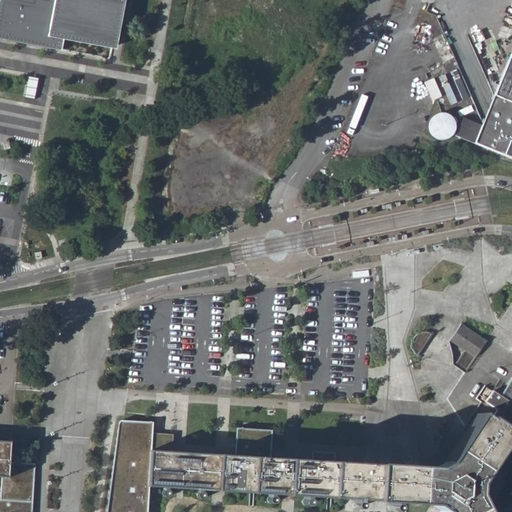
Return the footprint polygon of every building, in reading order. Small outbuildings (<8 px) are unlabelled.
[(1,0),(0,8),(0,38),(62,50),(64,38),(111,47),(120,0),(1,0)] [(511,511),(511,49),(481,127),(474,145),(511,160),(511,382),(502,397),(493,391),(485,403),(498,411),(496,414),(491,422),(486,419),(485,421),(477,415),(444,465),(446,466),(442,473),(452,479),(450,481),(456,485),(459,485),(459,490),(458,496),(474,497),(460,504),(464,511),(511,511)] [(38,79),(28,77),(25,98),(34,99),(38,79)] [(432,79),(426,81),(432,99),(442,96),(437,82),(434,83),(432,79)] [(432,136),(436,139),(441,140),(446,140),(451,137),(454,133),(455,128),(455,122),(452,118),(448,115),(443,113),(437,114),(433,117),(429,121),(428,126),(429,131),(432,136)] [(455,137),(474,145),(481,127),(462,119),(455,137)] [(415,150),(402,154),(403,160),(416,157),(415,150)] [(456,366),(466,373),(486,341),(463,326),(452,344),(465,353),(456,366)] [(416,352),(419,356),(432,336),(427,335),(423,335),(418,337),(416,342),(415,347),(416,352)] [(481,511),(474,497),(473,483),(506,433),(497,427),(497,426),(491,422),(486,419),(485,421),(477,415),(444,465),(429,468),(291,461),(269,459),(234,457),(221,457),(214,456),(179,454),(171,454),(172,452),(150,450),(148,483),(431,501),(442,507),(444,511),(481,511)] [(147,487),(148,483),(150,450),(172,452),(173,434),(152,433),(153,422),(123,421),(120,421),(119,423),(118,425),(105,511),(147,511),(149,487),(147,487)] [(236,438),(234,457),(269,459),(270,446),(271,430),(236,428),(236,438)] [(0,474),(2,474),(0,494),(0,511),(32,511),(35,464),(10,462),(11,444),(0,443),(0,474)]
